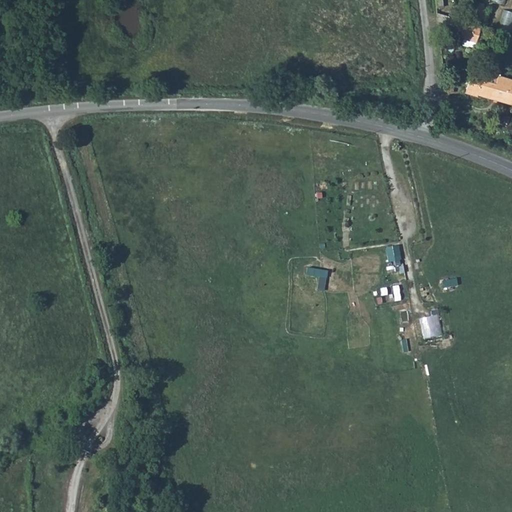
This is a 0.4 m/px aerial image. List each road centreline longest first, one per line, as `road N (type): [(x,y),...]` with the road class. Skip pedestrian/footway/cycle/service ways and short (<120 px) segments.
road 1 (unclassified): [(0,119),(199,104),(307,112),(422,137),(511,170)]
road 2 (track): [(422,137),(428,60),(421,0)]
road 3 (track): [(116,402),(75,477),(71,511)]
